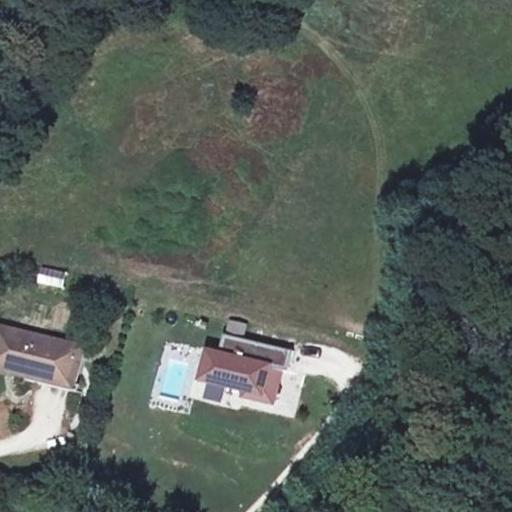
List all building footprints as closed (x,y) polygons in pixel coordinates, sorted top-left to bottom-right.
[(64,288),(66,271),(39,268),(37,284),(64,288)] [(0,342),(6,344),(9,334),(2,332),(0,338),(0,342)] [(72,391),(81,352),(9,334),(6,344),(0,342),(0,367),(26,374),(24,380),(72,391)] [(290,372),(295,352),(225,336),(221,355),(210,353),(203,381),(246,392),(244,396),(274,404),(279,381),(269,379),(272,367),(282,370),(290,372)] [(272,367),(269,379),(279,381),(282,370),(272,367)]
